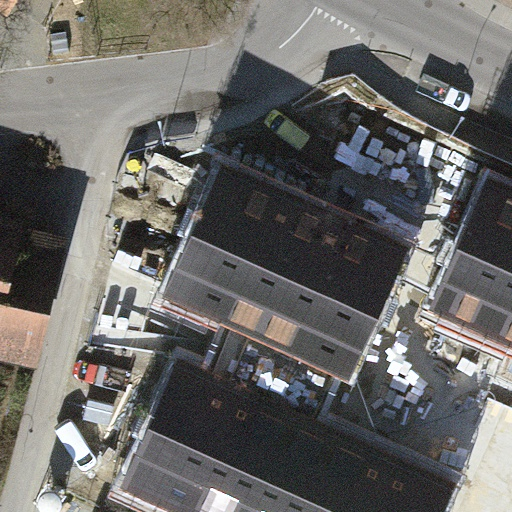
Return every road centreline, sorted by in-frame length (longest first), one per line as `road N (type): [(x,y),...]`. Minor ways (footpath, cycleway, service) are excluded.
road 1 (residential): [(23,511),(113,94)]
road 2 (unknown): [(56,358),(363,511)]
road 3 (residential): [(113,94),(211,80),(243,67),(330,0)]
road 4 (tertiary): [(370,0),(511,74)]
